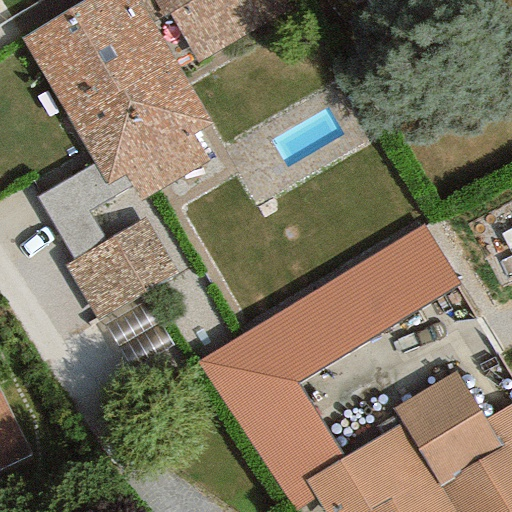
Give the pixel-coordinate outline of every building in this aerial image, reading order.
[(160,18),(150,0),(84,0),(19,38),(93,164),(105,185),(123,174),(130,186),(137,199),(208,161),(192,135),(210,125),(179,71),(196,63),(168,13),(160,18)] [(150,0),(160,18),(168,13),(196,63),(288,10),(282,0),(150,0)] [(105,185),(93,164),(35,197),(72,261),(104,242),(86,211),(130,186),(123,174),(105,185)] [(175,270),(143,218),(104,242),(72,261),(63,267),(95,319),(175,270)] [(296,383),(457,284),(421,225),(199,361),(292,511),(314,497),(304,482),(342,459),(296,383)] [(147,301),(104,326),(130,371),(173,346),(147,301)] [(511,511),(511,404),(483,421),(454,372),(391,409),(400,425),(342,459),(304,482),(314,497),(322,511),(511,511)] [(0,473),(31,458),(0,395),(0,473)]
